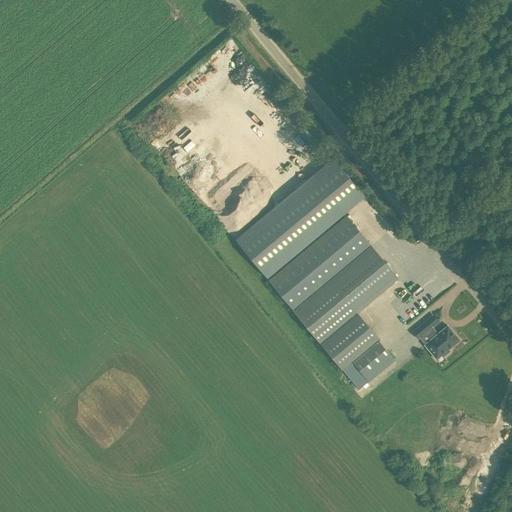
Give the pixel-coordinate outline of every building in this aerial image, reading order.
[(247,66),(241,72),(251,82),(257,76),(247,66)] [(229,80),(226,83),(236,95),(240,92),(229,80)] [(212,89),(216,94),(219,92),(227,102),(235,96),(227,85),(222,89),(219,84),(212,89)] [(149,114),(138,122),(143,129),(154,121),(149,114)] [(182,161),(180,151),(186,150),(185,145),(166,149),(165,145),(163,146),(165,156),(170,154),(173,163),(182,161)] [(371,247),(346,218),(327,234),(327,233),(269,281),(336,361),(342,369),(352,361),(369,381),(394,360),(378,340),(379,339),(357,313),(398,279),(371,247)] [(260,237),(256,240),(252,236),(241,246),(256,261),(271,248),(260,237)] [(263,268),(272,261),(266,254),(257,261),(263,268)] [(445,285),(437,288),(439,295),(448,292),(445,285)] [(422,300),(419,304),(426,310),(429,306),(422,300)] [(426,344),(424,345),(436,359),(441,355),(443,357),(450,351),(449,349),(460,340),(448,326),(437,334),(432,328),(434,326),(428,319),(413,332),(418,339),(420,337),(426,344)]
